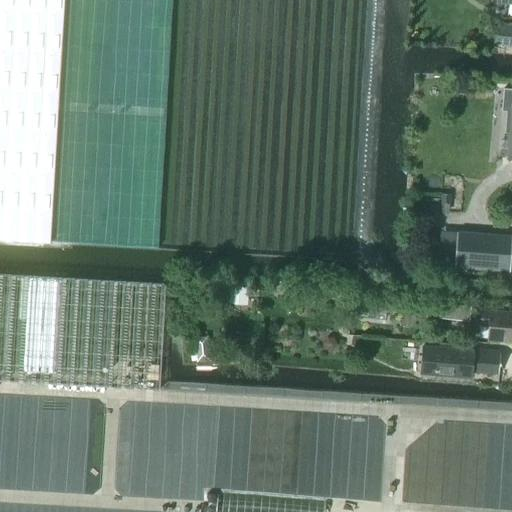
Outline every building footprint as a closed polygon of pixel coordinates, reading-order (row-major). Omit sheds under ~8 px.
[(0,0),(0,239),(50,243),(64,0),(0,0)] [(511,43),(511,27),(495,26),(494,42),(511,43)] [(511,89),(503,89),(501,112),(511,112),(511,126),(509,159),(511,159),(511,89)] [(457,233),(454,268),(509,272),(511,237),(457,233)] [(418,235),(418,248),(438,248),(438,236),(418,235)] [(0,381),(159,391),(165,285),(0,275),(0,381)] [(232,287),(231,303),(246,304),(247,288),(232,287)] [(440,303),(438,318),(469,321),(471,307),(440,303)] [(511,313),(478,310),(476,326),(487,327),(486,341),(511,342),(511,313)] [(422,347),(420,374),(472,378),(473,371),(498,373),(500,354),(422,347)] [(207,350),(196,351),(197,362),(208,361),(207,350)]
